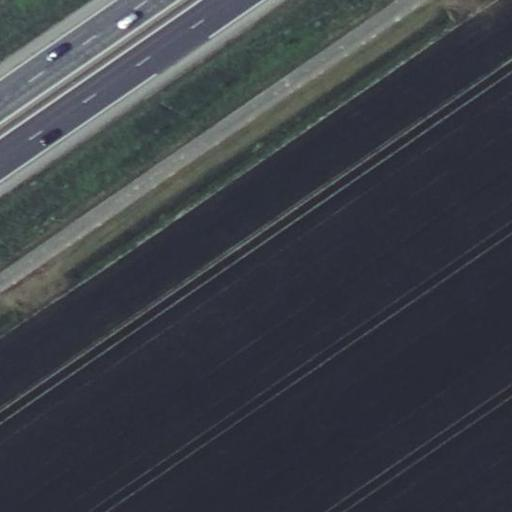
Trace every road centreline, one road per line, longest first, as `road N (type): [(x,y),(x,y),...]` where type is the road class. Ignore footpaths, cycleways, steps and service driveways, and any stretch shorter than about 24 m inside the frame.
road 1 (trunk): [(0,159),(230,0)]
road 2 (trunk): [(146,0),(0,100)]
